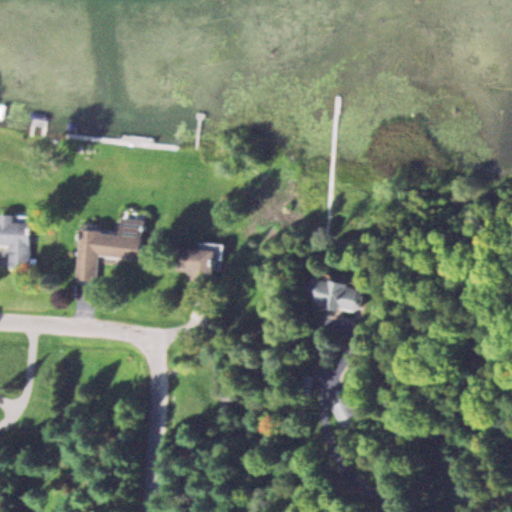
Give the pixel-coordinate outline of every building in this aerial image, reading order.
[(0,244),(15,246),(14,266),(36,268),(39,222),(21,221),(22,214),(6,212),(5,220),(0,219),(0,244)] [(87,229),(82,278),(104,280),(106,256),(150,259),(154,219),(128,217),(127,233),(87,229)] [(219,287),(225,250),(184,244),(180,269),(199,272),(197,283),(219,287)] [(312,283),(326,306),(343,295),(329,272),(312,283)] [(346,310),(367,309),(366,283),(345,284),(346,310)] [(346,427),(365,417),(354,396),(335,405),(346,427)]
